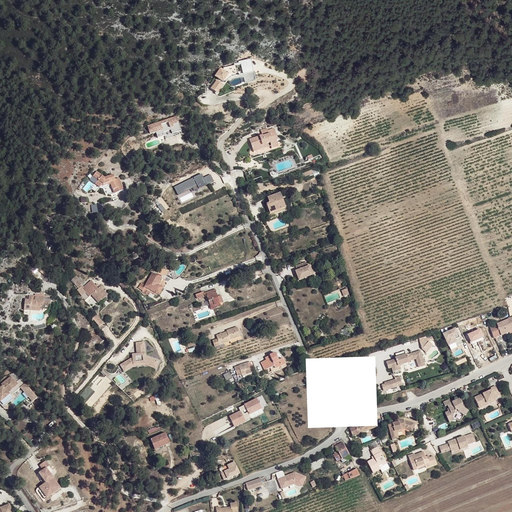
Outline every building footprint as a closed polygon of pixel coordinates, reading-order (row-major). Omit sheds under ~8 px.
[(218,80),(211,89),(216,93),(223,84),(224,85),(230,80),(232,79),(239,78),(237,67),(224,69),(224,72),(222,72),(221,72),(220,72),(218,73),(218,74),(217,75),(217,76),(217,78),(217,79),(218,80)] [(158,138),(181,132),(176,116),(147,125),(150,134),(156,132),(158,138)] [(273,150),(277,149),(276,146),(278,145),(277,142),(278,141),(274,129),(268,131),(268,130),(260,132),(261,137),(254,139),(256,144),(251,145),(253,151),(259,149),(260,152),(265,150),(264,146),(268,145),(271,144),(273,150)] [(97,174),(94,177),(105,189),(108,188),(107,186),(111,185),(113,193),(115,192),(115,197),(124,194),(119,181),(115,182),(113,177),(104,179),(97,174)] [(202,174),(175,188),(178,196),(198,186),(199,189),(214,182),(211,175),(204,178),(202,174)] [(108,188),(105,189),(107,197),(111,198),(115,197),(115,192),(113,193),(111,185),(107,186),(108,188)] [(280,209),(284,207),(278,193),(266,198),(269,203),(265,204),(268,211),(278,206),(280,209)] [(155,209),(162,213),(164,209),(158,205),(155,209)] [(306,263),(295,267),(297,271),(295,272),(298,281),(313,276),(309,267),(308,267),(306,263)] [(141,284),(138,289),(143,291),(142,293),(149,297),(150,294),(155,297),(157,294),(159,296),(163,288),(161,287),(169,274),(170,272),(162,268),(158,276),(152,274),(145,286),(141,284)] [(99,304),(108,296),(101,288),(98,290),(91,281),(84,288),(82,286),(83,285),(80,282),(81,281),(77,277),(72,281),(79,290),(77,292),(80,296),(85,292),(88,297),(89,298),(92,296),(99,304)] [(220,304),(218,298),(216,291),(204,295),(205,298),(207,297),(211,308),(220,304)] [(26,299),(25,309),(32,310),(41,310),(42,306),(45,304),(44,309),(51,309),(51,302),(45,301),(45,297),(36,297),(36,300),(33,300),(33,297),(30,297),(30,299),(26,299)] [(511,319),(490,328),(495,339),(511,331),(511,319)] [(238,327),(228,331),(228,333),(231,341),(241,338),(238,327)] [(455,327),(442,334),(448,346),(455,342),(457,346),(462,343),(455,327)] [(231,342),(231,341),(228,333),(215,337),(217,341),(212,343),(214,349),(219,347),(231,342)] [(474,351),(486,347),(485,343),(473,348),(474,351)] [(451,349),(455,359),(465,354),(461,345),(451,349)] [(425,363),(421,349),(408,353),(408,352),(396,355),(396,357),(387,359),(389,366),(392,365),(393,370),(401,367),(400,363),(410,360),(410,359),(416,357),(419,365),(425,363)] [(133,358),(121,365),(125,372),(134,367),(146,366),(156,370),(159,362),(146,357),(145,354),(133,355),(133,358)] [(266,359),(267,362),(270,369),(274,367),(276,370),(285,366),(283,360),(279,362),(276,354),(266,359)] [(270,369),(267,362),(261,364),(265,372),(270,369)] [(245,376),(251,374),(250,371),(252,370),(250,364),(235,369),(238,378),(242,377),(245,376)] [(381,382),(383,388),(397,384),(397,382),(401,380),(400,375),(395,377),(384,380),(385,381),(381,382)] [(2,386),(0,387),(0,401),(1,403),(11,395),(9,393),(19,385),(11,377),(1,385),(2,386)] [(26,385),(21,388),(29,398),(24,402),(28,407),(38,399),(26,385)] [(490,392),(473,399),(477,407),(485,403),(486,405),(494,400),(493,398),(498,395),(494,387),(489,390),(490,392)] [(239,407),(241,410),(229,416),(235,426),(251,418),(249,415),(262,409),(257,398),(239,407)] [(465,417),(469,411),(464,408),(462,405),(464,404),(461,399),(452,404),(450,401),(445,403),(446,407),(448,406),(450,412),(446,414),(450,423),(456,421),(454,417),(454,415),(459,413),(465,417)] [(485,403),(477,407),(478,410),(495,402),(494,400),(486,405),(485,403)] [(372,421),(371,417),(366,419),(367,423),(355,427),(358,435),(362,434),(366,432),(374,429),(373,428),(372,425),(376,425),(374,420),(372,421)] [(408,425),(413,424),(413,420),(401,421),(402,424),(399,423),(398,420),(391,421),(392,424),(387,425),(391,441),(396,439),(394,432),(401,431),(401,429),(404,428),(404,430),(407,429),(408,430),(409,430),(408,425)] [(358,435),(355,427),(350,429),(353,437),(358,435)] [(161,445),(162,448),(170,444),(166,434),(152,440),(155,448),(161,445)] [(460,451),(468,449),(465,438),(448,443),(452,453),(460,450),(460,451)] [(349,456),(342,443),(336,447),(339,452),(333,455),(337,462),(341,460),(343,463),(351,459),(349,456)] [(222,454),(229,450),(226,445),(219,449),(222,454)] [(379,447),(372,450),(375,458),(368,462),(372,469),(380,465),(381,469),(389,465),(379,447)] [(427,469),(437,465),(435,457),(430,459),(431,460),(428,461),(424,452),(415,456),(416,457),(409,460),(414,471),(419,469),(418,468),(425,465),(427,469)] [(45,461),(39,465),(43,470),(49,466),(45,461)] [(240,474),(235,463),(224,468),(226,473),(222,475),(225,480),(240,474)] [(43,470),(39,473),(45,482),(39,487),(47,497),(60,488),(46,468),(43,470)] [(350,478),(359,474),(357,471),(356,468),(346,472),(346,471),(341,474),(344,480),(350,478)] [(294,473),(278,480),(280,487),(287,484),(288,487),(294,484),(301,487),(305,477),(294,473)] [(263,486),(261,479),(246,484),(248,490),(256,487),(257,488),(263,486)] [(39,487),(37,488),(44,499),(47,497),(39,487)]
